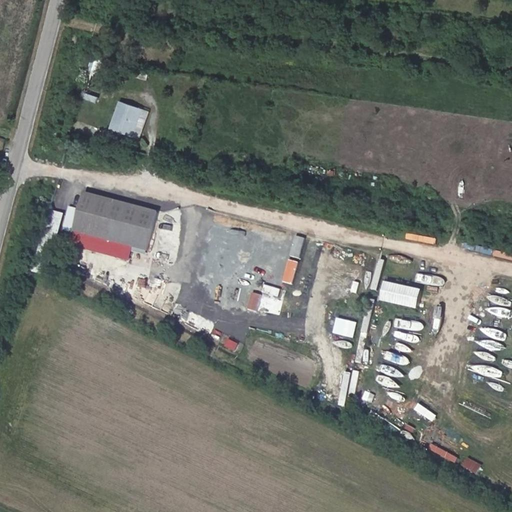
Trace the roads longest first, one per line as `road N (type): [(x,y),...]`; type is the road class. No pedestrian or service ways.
road 1 (track): [(14,164),(153,184),(511,269)]
road 2 (tertiary): [(56,0),(14,164)]
